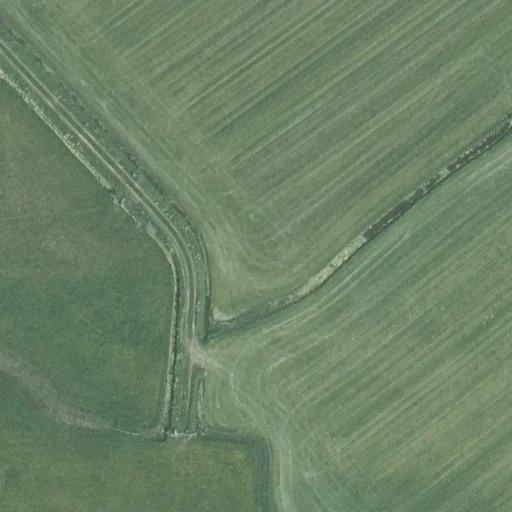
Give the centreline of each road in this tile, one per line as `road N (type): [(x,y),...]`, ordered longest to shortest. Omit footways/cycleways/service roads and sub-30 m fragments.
road 1 (track): [(142,197),(0,43)]
road 2 (track): [(189,351),(333,463)]
road 3 (track): [(189,351),(193,284),(186,254),(142,197)]
